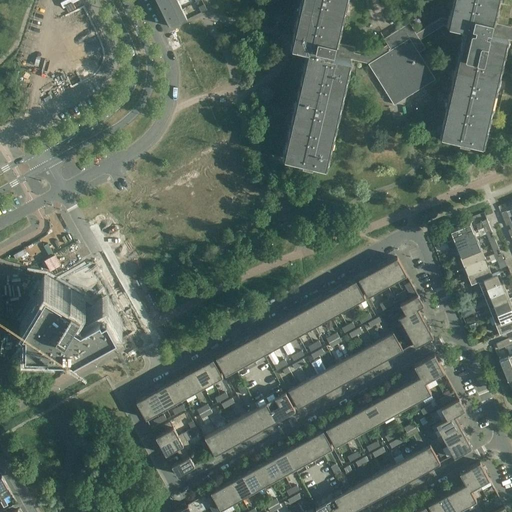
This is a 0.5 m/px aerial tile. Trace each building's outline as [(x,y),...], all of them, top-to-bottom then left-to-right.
[(182,9),(177,0),(176,0),(161,8),(166,17),(182,9)] [(425,48),(420,39),(443,24),(449,26),(448,26),(466,30),(442,136),(441,136),(441,137),(482,146),(483,146),(482,145),(485,133),(507,40),(507,39),(494,36),(497,24),(499,24),(493,23),(493,22),(497,0),(455,0),(452,12),(450,12),(449,19),(441,18),(416,33),(409,22),(384,38),(387,44),(369,56),(354,52),(355,47),(336,43),(336,42),(345,0),(302,0),(295,33),(301,34),(298,47),(292,45),(292,46),(309,50),(285,156),(284,156),(284,157),(325,166),(326,166),(325,165),(350,59),(368,63),(368,64),(392,102),(423,82),(424,85),(435,79),(418,52),(425,48)] [(207,10),(204,4),(198,7),(201,12),(207,10)] [(187,19),(182,9),(166,17),(171,27),(172,27),(187,19)] [(509,217),(507,211),(501,213),(504,219),(509,217)] [(489,225),(487,219),(481,221),(484,227),(489,225)] [(471,222),(449,231),(450,231),(451,231),(454,239),(473,232),(470,223),(471,223),(471,222)] [(492,231),(489,225),(484,227),(486,234),(492,231)] [(477,240),(473,232),(454,239),(458,248),(477,240)] [(496,243),(494,237),(488,239),(491,245),(496,243)] [(481,249),(477,240),(458,248),(461,257),(481,249)] [(499,249),(496,243),(491,245),(493,251),(499,249)] [(484,258),(481,249),(461,257),(465,266),(484,258)] [(44,260),(46,262),(50,271),(60,265),(55,254),(44,260)] [(503,260),(501,254),(495,256),(498,262),(503,260)] [(407,274),(397,257),(387,262),(397,280),(407,274)] [(488,266),(484,258),(465,266),(468,274),(488,266)] [(506,266),(503,260),(498,262),(500,268),(506,266)] [(397,280),(387,262),(377,267),(387,285),(397,280)] [(479,280),(491,275),(488,266),(468,274),(472,283),(471,283),(471,284),(479,281),(479,280)] [(387,285),(377,267),(368,273),(378,290),(387,285)] [(502,281),(498,273),(499,273),(499,272),(491,275),(479,280),(479,281),(482,289),(502,281)] [(378,290),(368,273),(358,278),(368,296),(378,290)] [(117,321),(105,300),(93,307),(79,298),(72,294),(71,295),(46,280),(44,282),(40,289),(37,287),(33,293),(37,295),(24,316),(24,318),(26,318),(26,340),(48,340),(48,343),(71,343),(70,346),(72,346),(114,322),(114,323),(117,321)] [(365,297),(355,280),(346,284),(356,302),(365,297)] [(416,291),(414,288),(410,281),(404,285),(409,295),(416,291)] [(505,290),(502,281),(482,289),(486,298),(505,290)] [(356,302),(346,284),(338,289),(348,307),(356,302)] [(348,307),(338,289),(330,294),(339,311),(348,307)] [(509,299),(505,290),(486,298),(490,307),(509,299)] [(339,311),(330,294),(321,298),(331,316),(339,311)] [(423,304),(420,298),(417,294),(400,304),(405,313),(399,316),(399,318),(417,308),(423,304)] [(331,316),(321,298),(313,303),(323,321),(331,316)] [(511,307),(511,306),(509,299),(490,307),(493,315),(511,307)] [(323,321),(313,303),(304,308),(314,325),(323,321)] [(511,317),(511,307),(493,315),(497,324),(511,317)] [(314,325),(304,308),(296,312),(306,330),(314,325)] [(422,317),(419,311),(417,308),(399,318),(405,327),(422,317)] [(306,330),(296,312),(287,317),(297,335),(306,330)] [(297,335),(287,317),(279,322),(289,339),(297,335)] [(410,336),(428,327),(422,317),(405,327),(410,336)] [(511,328),(511,317),(497,324),(500,333),(499,333),(499,334),(511,328)] [(289,339),(279,322),(271,326),(280,344),(289,339)] [(280,344),(271,326),(262,331),(272,349),(280,344)] [(433,336),(430,330),(428,327),(410,336),(415,346),(433,336)] [(272,349),(262,331),(254,336),(264,353),(272,349)] [(403,350),(398,342),(393,332),(383,337),(393,355),(403,350)] [(264,353),(254,336),(244,341),(250,352),(259,347),(263,354),(264,353)] [(393,355),(383,337),(374,343),(383,360),(393,355)] [(511,344),(508,339),(502,341),(504,347),(511,344)] [(241,357),(250,352),(244,341),(235,346),(241,357)] [(504,347),(502,341),(496,344),(498,349),(504,347)] [(383,360),(374,343),(364,348),(374,366),(383,360)] [(241,357),(235,346),(225,351),(235,369),(236,369),(232,362),(241,357)] [(232,362),(236,369),(263,354),(259,347),(250,352),(241,357),(232,362)] [(374,366),(364,348),(354,353),(364,371),(374,366)] [(235,369),(225,351),(216,357),(225,374),(235,369)] [(364,371),(354,353),(345,359),(355,376),(364,371)] [(444,371),(438,360),(434,354),(425,359),(435,377),(444,371)] [(321,357),(312,362),(317,372),(326,368),(321,357)] [(511,377),(511,365),(508,357),(500,360),(500,359),(499,360),(507,381),(508,381),(508,380),(511,377)] [(223,376),(213,358),(203,364),(213,381),(223,376)] [(355,376),(345,359),(336,364),(345,381),(355,376)] [(435,377),(425,359),(415,364),(425,382),(435,377)] [(213,381),(203,364),(194,369),(203,387),(213,381)] [(345,381),(336,364),(326,369),(336,387),(345,381)] [(431,393),(425,382),(415,364),(414,365),(420,376),(411,380),(421,398),(431,393)] [(203,387),(194,369),(184,374),(194,392),(203,387)] [(336,387),(326,369),(317,374),(327,392),(336,387)] [(194,392),(184,374),(175,379),(184,397),(194,392)] [(327,392),(317,374),(307,379),(317,397),(327,392)] [(184,397),(175,379),(165,385),(175,402),(184,397)] [(317,397),(307,379),(298,385),(308,402),(317,397)] [(421,398),(411,380),(401,386),(411,404),(421,398)] [(175,402),(165,385),(156,390),(165,407),(175,402)] [(308,402),(298,385),(288,390),(298,408),(308,402)] [(411,404),(401,386),(392,391),(402,409),(411,404)] [(165,407),(156,390),(146,395),(156,413),(165,407)] [(402,409),(392,391),(383,396),(392,414),(402,409)] [(288,399),(284,392),(257,407),(261,414),(270,409),(274,416),(275,417),(276,417),(277,419),(285,415),(279,404),(288,399)] [(285,392),(284,392),(288,399),(279,404),(285,415),(295,409),(285,392)] [(156,413),(146,395),(136,401),(146,418),(156,413)] [(392,414),(383,396),(373,401),(383,419),(392,414)] [(465,409),(461,403),(459,398),(441,408),(446,418),(436,424),(437,425),(454,415),(465,409)] [(383,419),(373,401),(364,407),(373,424),(383,419)] [(267,425),(257,407),(247,413),(257,430),(267,425)] [(275,417),(274,416),(270,409),(261,414),(257,407),(267,425),(277,419),(276,417),(275,417)] [(373,424),(364,407),(354,412),(364,430),(373,424)] [(364,430),(354,412),(345,417),(355,435),(364,430)] [(257,430),(247,413),(236,419),(246,436),(257,430)] [(442,436),(460,426),(454,415),(437,425),(442,436)] [(355,435),(345,417),(335,422),(345,440),(355,435)] [(246,436),(236,419),(226,424),(236,442),(246,436)] [(162,425),(163,425),(166,430),(156,436),(161,445),(178,435),(170,420),(162,425)] [(429,436),(434,434),(429,421),(424,423),(429,436)] [(345,440),(335,422),(325,428),(335,446),(345,440)] [(236,442),(226,424),(215,430),(225,448),(236,442)] [(466,436),(462,429),(460,426),(442,436),(448,446),(466,436)] [(333,447),(323,429),(313,435),(323,452),(333,447)] [(225,448),(215,430),(205,436),(214,454),(225,448)] [(186,450),(178,435),(161,445),(166,454),(176,448),(179,454),(186,450)] [(323,452),(313,435),(303,440),(309,451),(318,446),(322,453),(323,452)] [(472,447),(468,440),(466,436),(448,446),(454,457),(472,447)] [(300,456),(309,451),(303,440),(294,445),(300,456)] [(346,442),(340,446),(345,454),(351,450),(346,442)] [(430,444),(421,449),(431,467),(440,462),(430,444)] [(300,456),(294,445),(284,450),(294,468),(295,468),(291,461),(300,456)] [(295,468),(322,453),(318,446),(309,451),(300,456),(291,461),(295,468)] [(431,467),(421,449),(413,454),(422,471),(431,467)] [(195,465),(186,450),(179,454),(182,459),(172,465),(177,474),(188,469),(189,471),(194,468),(193,466),(195,465)] [(294,468),(284,450),(274,456),(284,474),(294,468)] [(422,471),(413,454),(404,458),(414,476),(422,471)] [(284,474),(274,456),(263,462),(273,480),(284,474)] [(414,476),(404,458),(396,463),(406,481),(414,476)] [(489,479),(485,471),(480,461),(470,466),(480,484),(489,479)] [(273,480),(263,462),(253,468),(263,486),(273,480)] [(406,481),(396,463),(387,468),(397,485),(406,481)] [(480,484),(470,466),(461,472),(470,489),(480,484)] [(263,486),(253,468),(242,474),(252,491),(263,486)] [(397,485),(387,468),(379,472),(389,490),(397,485)] [(389,490),(379,472),(371,477),(380,495),(389,490)] [(476,500),(470,489),(461,472),(459,472),(465,483),(456,488),(466,506),(476,500)] [(252,491),(242,474),(232,479),(242,497),(252,491)] [(11,492),(1,475),(0,475),(0,496),(1,498),(3,497),(11,492)] [(380,495),(371,477),(362,482),(372,499),(380,495)] [(242,497),(232,479),(221,485),(231,503),(242,497)] [(372,499),(362,482),(354,486),(364,504),(372,499)] [(231,503),(221,485),(210,491),(220,509),(231,503)] [(364,504),(354,486),(344,492),(354,509),(364,504)] [(466,506),(456,488),(447,493),(457,511),(466,506)] [(347,499),(344,492),(316,507),(319,511),(323,511),(330,509),(331,511),(342,511),(338,504),(347,499)] [(349,511),(354,509),(344,492),(347,499),(338,504),(342,511),(349,511)] [(454,511),(457,511),(447,493),(438,498),(445,511),(454,511)] [(445,511),(438,498),(428,504),(432,511),(445,511)] [(192,511),(188,504),(186,505),(185,503),(180,506),(181,508),(173,511),(192,511)]
